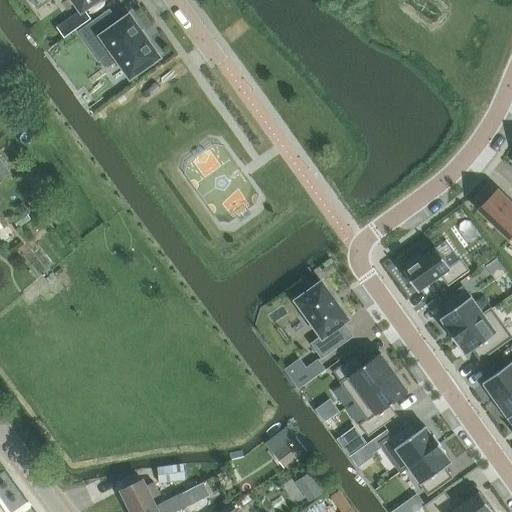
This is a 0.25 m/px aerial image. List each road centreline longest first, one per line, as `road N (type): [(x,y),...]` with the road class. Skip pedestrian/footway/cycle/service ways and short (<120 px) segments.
road 1 (residential): [(358,249),(358,261),(511,480)]
road 2 (residential): [(358,249),(457,171),(511,77)]
